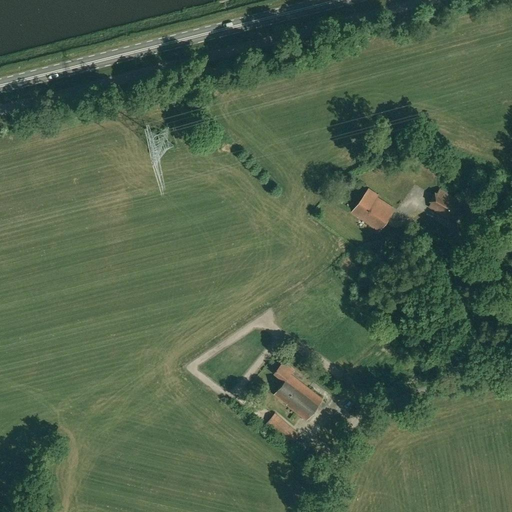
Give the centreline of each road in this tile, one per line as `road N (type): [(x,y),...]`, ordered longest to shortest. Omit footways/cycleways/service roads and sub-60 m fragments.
road 1 (unclassified): [(0,115),(455,0)]
road 2 (primary): [(0,86),(340,0)]
road 3 (unclassified): [(319,511),(350,429),(511,369)]
